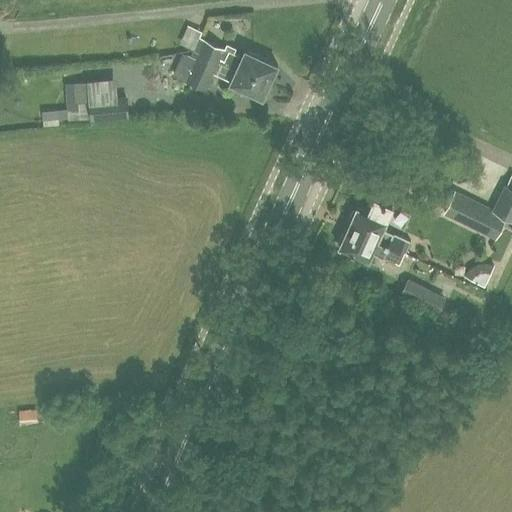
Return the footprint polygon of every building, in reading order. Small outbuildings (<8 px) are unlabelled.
[(225,48),(206,39),(200,51),(219,59),(219,58),(271,80),(278,64),(245,49),(242,56),(233,53),(236,47),(227,43),(225,48)] [(263,97),(271,80),(219,58),(219,59),(200,51),(188,80),(205,88),(213,72),(230,79),(229,81),(263,97)] [(89,98),(91,118),(91,120),(130,116),(128,94),(89,98)] [(511,215),(511,184),(504,180),(491,206),(455,188),(442,212),(496,239),(508,214),(511,215)] [(357,207),(348,227),(405,252),(410,241),(382,228),(391,206),(373,198),(368,212),(357,207)] [(348,227),(341,244),(340,247),(369,259),(372,251),(400,264),(405,252),(348,227)] [(417,287),(411,299),(431,309),(437,296),(417,287)]
